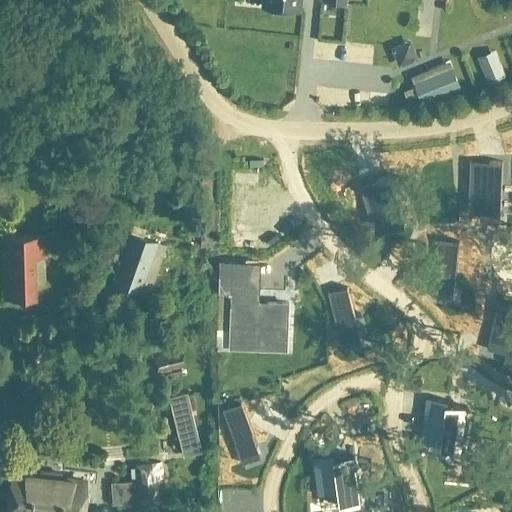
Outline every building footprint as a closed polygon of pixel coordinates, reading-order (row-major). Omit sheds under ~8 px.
[(506,77),(498,58),(481,65),(489,84),(506,77)] [(453,68),(414,84),(422,104),(461,88),(453,68)] [(488,215),(490,162),(470,161),(468,215),(488,215)] [(394,231),(379,179),(359,185),(375,237),(394,231)] [(85,187),(81,212),(95,214),(97,206),(105,207),(107,197),(99,195),(100,190),(85,187)] [(218,249),(218,248),(217,248),(219,208),(201,208),(200,248),(209,248),(209,250),(218,250),(218,249)] [(112,285),(139,295),(158,241),(143,236),(145,229),(133,225),(130,233),(127,232),(119,254),(122,255),(112,285)] [(3,236),(4,298),(32,298),(31,257),(41,257),(41,235),(3,236)] [(456,277),(459,241),(439,239),(435,275),(456,277)] [(238,275),(262,274),(261,251),(237,253),(238,275)] [(232,261),(217,261),(217,288),(230,289),(230,288),(232,261)] [(359,333),(348,287),(328,292),(339,337),(359,333)] [(230,289),(227,345),(285,348),(288,304),(254,302),(255,290),(230,289)] [(511,328),(511,304),(497,302),(489,340),(509,344),(511,328)] [(179,352),(158,356),(153,361),(156,373),(161,375),(183,369),(179,352)] [(0,391),(12,385),(14,379),(10,371),(4,369),(0,371),(0,391)] [(198,411),(193,394),(173,399),(178,416),(198,411)] [(442,437),(440,452),(461,454),(467,406),(448,404),(449,400),(427,397),(423,435),(442,437)] [(257,447),(241,403),(222,410),(238,454),(257,447)] [(338,492),(341,506),(361,503),(354,455),(335,458),(335,454),(314,457),(319,495),(338,492)] [(132,484),(112,485),(113,504),(157,502),(156,481),(162,481),(161,464),(131,466),(132,484)] [(12,471),(6,511),(79,511),(84,481),(12,471)]
